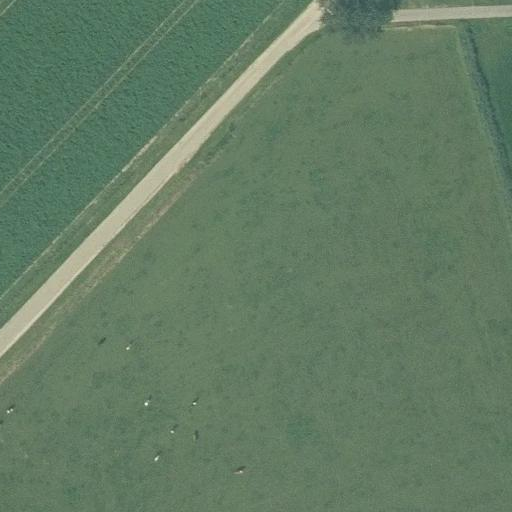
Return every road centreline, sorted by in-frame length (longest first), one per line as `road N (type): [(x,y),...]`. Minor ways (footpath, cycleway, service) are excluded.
road 1 (unclassified): [(0,352),(322,18)]
road 2 (unclassified): [(322,18),(511,8)]
